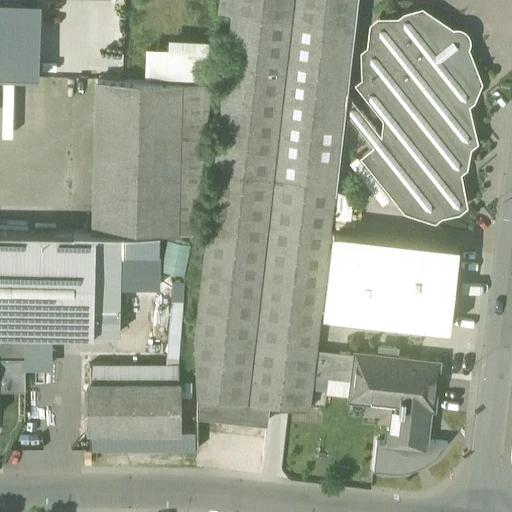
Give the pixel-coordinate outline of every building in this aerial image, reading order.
[(39,1),(0,0),(0,74),(36,76),(39,1)] [(219,0),(219,11),(231,12),(354,26),(357,0),(219,0)] [(354,26),(231,12),(195,336),(316,350),(316,349),(334,190),(335,190),(345,106),(347,94),(354,26)] [(403,24),(391,34),(386,27),(380,27),(377,55),(371,54),(370,60),(370,61),(378,72),(367,81),(375,92),(370,91),(369,97),(385,117),(383,140),(347,94),(345,106),(376,145),(363,156),(405,208),(417,198),(423,206),(424,206),(430,207),(431,200),(453,203),(459,204),(459,198),(450,186),(452,164),(458,165),(461,137),(467,137),(468,131),(448,106),(460,96),(466,96),(469,68),(469,67),(454,48),(458,45),(452,38),(449,41),(433,22),(432,21),(432,22),(404,19),(403,24)] [(181,82),(98,79),(93,231),(176,232),(181,82)] [(176,232),(194,233),(211,83),(181,82),(176,232)] [(121,233),(0,230),(0,331),(118,334),(121,233)] [(337,230),(327,313),(451,328),(460,244),(337,230)] [(189,272),(192,241),(169,239),(166,270),(189,272)] [(183,283),(172,283),(171,303),(182,304),(183,283)] [(26,333),(0,333),(0,358),(26,359),(26,333)] [(195,336),(194,336),(197,393),(197,414),(268,422),(270,405),(309,409),(313,375),(316,350),(195,336)] [(409,359),(394,358),(395,348),(381,346),(379,356),(346,352),(345,352),(344,369),(354,370),(353,380),(351,398),(353,398),(353,393),(369,395),(368,400),(402,403),(399,430),(389,428),(387,442),(424,447),(429,406),(432,407),(433,399),(423,398),(424,390),(431,391),(432,377),(426,376),(427,365),(409,362),(409,359)] [(345,352),(316,349),(316,350),(313,375),(353,380),(354,370),(344,369),(345,352)] [(178,366),(90,366),(90,450),(195,450),(194,432),(178,432),(178,366)]
